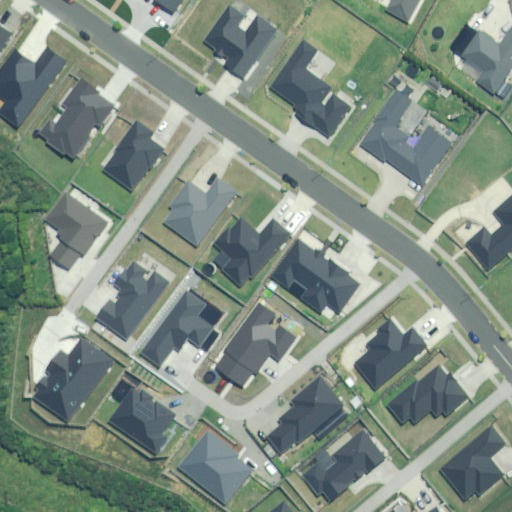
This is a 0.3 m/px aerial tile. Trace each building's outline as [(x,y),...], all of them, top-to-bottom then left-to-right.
[(388,0),(384,9),(409,21),(420,0),(388,0)] [(249,20),(234,9),(206,48),(230,64),(229,66),(250,81),(283,34),(261,19),(248,38),(240,32),(249,20)] [(511,66),(511,25),(500,45),(475,29),(458,56),(482,70),(475,81),(495,93),(511,66)] [(0,61),(16,39),(0,27),(0,61)] [(318,53),(304,43),(272,88),(301,108),(296,114),(332,139),(354,108),(336,95),(325,109),(321,106),(333,89),(306,70),(318,53)] [(411,101),(395,90),(358,144),(421,186),(450,143),(427,127),(413,147),(406,142),(409,137),(394,126),(411,101)] [(115,152),(101,170),(131,191),(162,148),(148,138),(152,133),(134,120),(112,150),(115,152)] [(171,208),(161,222),(195,246),(234,191),(215,178),(204,194),(186,181),(168,206),(171,208)] [(107,227),(65,197),(45,225),(62,237),(47,258),(72,275),(107,227)] [(461,249),(483,275),(511,250),(511,197),(490,216),(500,229),(488,239),(481,231),(461,249)] [(248,276),(250,278),(289,234),(271,219),(257,234),(239,218),(229,230),(226,228),(212,244),(229,259),(221,268),(240,285),(248,276)] [(331,265),(297,243),(271,283),(288,295),(294,286),(306,295),(301,303),(325,318),(331,309),(343,316),(364,283),(333,263),(331,265)] [(148,289),(127,274),(116,288),(124,294),(115,306),(112,303),(100,319),(132,342),(171,288),(157,278),(148,289)] [(185,295),(142,354),(164,370),(179,349),(185,353),(190,345),(198,351),(212,331),(196,320),(204,308),(185,295)] [(255,305),(213,370),(244,390),(259,367),(264,370),(272,358),(281,363),(295,342),(266,323),(271,316),(255,305)] [(354,366),(375,390),(428,347),(415,330),(402,340),(389,324),(375,335),(377,338),(364,348),(369,354),(354,366)] [(437,368),(383,412),(396,428),(406,420),(412,427),(429,413),(437,424),(465,401),(437,368)] [(270,440),(285,457),(344,405),(320,377),(288,405),(294,412),(280,424),(284,428),(270,440)] [(126,389),(105,424),(157,455),(166,441),(160,438),(173,417),(126,389)] [(482,431),(434,474),(460,503),(472,493),(475,496),(495,478),(480,461),(495,447),(482,431)] [(202,434),(176,471),(229,509),(252,476),(235,464),(238,460),(202,434)] [(316,467),(302,478),(326,508),(385,463),(362,434),(330,459),(335,465),(323,475),(316,467)] [(434,511),(431,511),(404,511),(399,503),(385,511),(434,511)]
